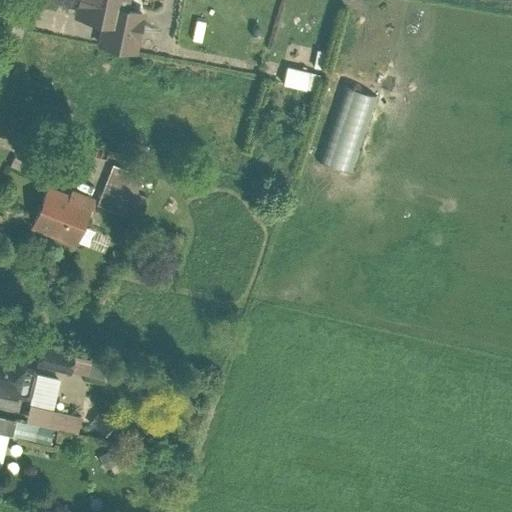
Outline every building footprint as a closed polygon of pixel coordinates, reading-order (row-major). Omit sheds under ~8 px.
[(61,0),(61,2),(87,8),(81,34),(120,43),(129,0),(61,0)] [(310,88),(315,71),(291,65),(287,82),(310,88)] [(355,169),(376,92),(346,84),(325,161),(355,169)] [(99,203),(132,216),(149,176),(117,162),(99,203)] [(97,202),(53,186),(38,225),(82,241),(97,202)] [(0,346),(0,390),(25,396),(33,364),(0,356),(0,349),(1,346),(0,346)] [(44,346),(40,364),(76,373),(77,369),(80,354),(44,346)] [(108,361),(80,354),(77,369),(105,376),(108,361)] [(32,402),(28,420),(82,431),(86,413),(32,402)] [(104,409),(93,422),(109,436),(121,423),(104,409)] [(0,414),(0,429),(0,430),(14,433),(18,418),(0,414)] [(118,450),(105,451),(107,465),(119,463),(118,450)]
